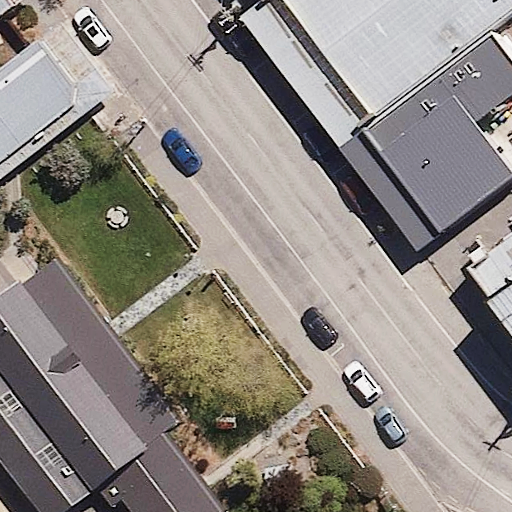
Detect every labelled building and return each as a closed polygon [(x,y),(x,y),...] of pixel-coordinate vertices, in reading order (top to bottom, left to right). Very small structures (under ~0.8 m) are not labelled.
[(0,0),(0,54),(50,15),(38,0),(0,0)] [(511,0),(309,0),(412,129),(511,50),(511,0)] [(511,50),(412,129),(493,230),(511,214),(511,50)] [(0,190),(110,103),(74,57),(0,116),(0,190)] [(128,329),(73,255),(0,309),(0,439),(53,511),(85,511),(122,485),(142,511),(232,511),(236,509),(214,481),(181,436),(198,423),(128,329)]
